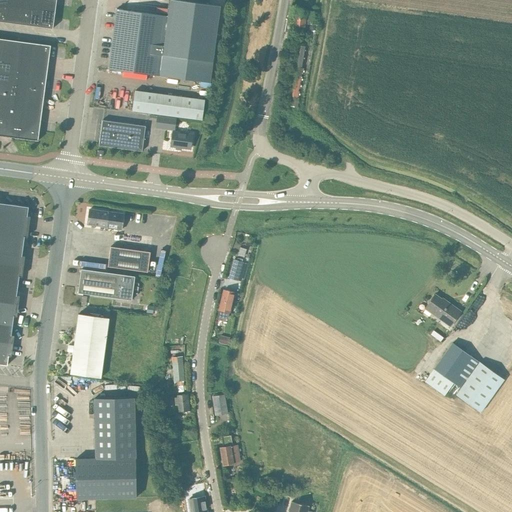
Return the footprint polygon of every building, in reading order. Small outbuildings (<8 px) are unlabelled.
[(0,0),(0,21),(53,29),(56,0),(0,0)] [(116,9),(111,49),(213,62),(220,6),(177,0),(168,0),(167,16),(116,9)] [(295,9),(293,25),(304,27),(305,24),(312,25),(314,12),(307,11),(306,11),(295,9)] [(290,71),(295,72),(296,66),(302,67),(305,47),(300,46),(302,34),(296,33),(294,45),(291,65),(290,71)] [(0,135),(38,141),(38,140),(43,97),(47,66),(50,44),(0,38),(0,135)] [(111,49),(108,69),(210,83),(213,62),(111,49)] [(290,106),(291,107),(296,107),(297,108),(298,107),(298,103),(299,98),(297,98),(302,68),(297,67),(292,97),(290,106)] [(202,120),(205,100),(135,90),(132,111),(202,120)] [(157,116),(155,128),(174,131),(176,118),(157,116)] [(99,145),(142,151),(145,126),(102,120),(99,145)] [(190,149),(192,134),(172,131),(170,147),(190,149)] [(0,201),(0,221),(27,225),(30,206),(0,201)] [(87,224),(106,227),(106,228),(121,230),(122,221),(123,214),(89,209),(87,224)] [(0,263),(22,266),(27,225),(0,221),(0,263)] [(110,246),(107,266),(147,272),(150,252),(110,246)] [(240,247),(238,255),(244,257),(246,249),(240,247)] [(233,260),(228,278),(237,281),(242,263),(233,260)] [(0,263),(0,283),(19,286),(22,266),(0,263)] [(78,293),(131,300),(135,276),(81,269),(78,293)] [(0,283),(0,344),(11,345),(19,286),(0,283)] [(223,290),(219,310),(220,310),(218,316),(220,319),(225,320),(228,318),(229,312),(230,312),(235,293),(223,290)] [(424,308),(450,327),(461,311),(446,300),(445,301),(435,294),(424,308)] [(73,352),(70,374),(101,378),(109,318),(78,314),(74,346),(68,345),(67,351),(73,352)] [(124,319),(123,329),(148,334),(150,324),(124,319)] [(123,329),(121,339),(147,344),(148,334),(123,329)] [(434,331),(431,334),(440,342),(443,338),(434,331)] [(228,345),(230,337),(220,335),(218,342),(228,345)] [(121,339),(119,349),(145,354),(147,344),(121,339)] [(456,394),(480,412),(504,379),(452,343),(434,369),(425,382),(444,395),(453,383),(461,388),(456,394)] [(0,344),(0,364),(8,366),(11,345),(0,344)] [(119,349),(117,359),(143,364),(145,354),(119,349)] [(172,358),(172,361),(172,362),(173,378),(173,381),(174,386),(182,386),(184,386),(184,380),(182,358),(182,357),(178,357),(172,358)] [(117,359),(115,369),(141,374),(143,364),(117,359)] [(115,369),(113,379),(139,384),(141,374),(115,369)] [(188,394),(176,395),(177,397),(174,397),(175,405),(177,405),(178,411),(189,410),(188,394)] [(227,413),(224,395),(212,397),(215,415),(227,413)] [(135,458),(136,458),(134,397),(94,398),(95,458),(75,458),(76,499),(136,498),(135,458)] [(233,463),(240,461),(238,450),(235,450),(234,446),(232,446),(231,436),(222,437),(224,447),(220,448),(223,465),(233,463)] [(53,461),(54,499),(70,499),(70,460),(53,461)] [(204,496),(189,499),(190,511),(206,511),(204,496)] [(288,511),(311,511),(312,511),(308,511),(309,506),(291,501),(288,511)]
